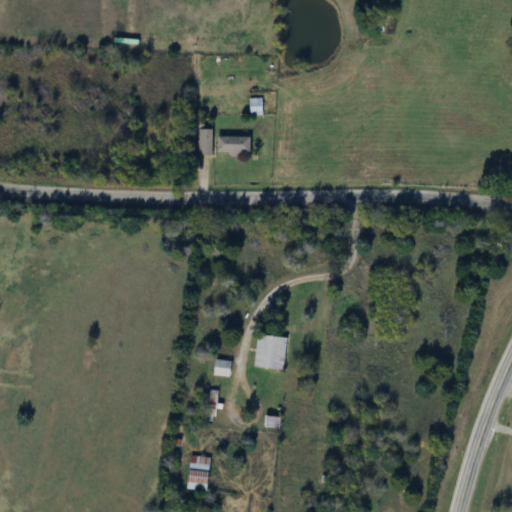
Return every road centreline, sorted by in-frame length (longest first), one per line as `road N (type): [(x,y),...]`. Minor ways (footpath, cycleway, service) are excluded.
road 1 (residential): [(0,190),(427,189),(511,206)]
road 2 (secondary): [(511,353),(455,511)]
